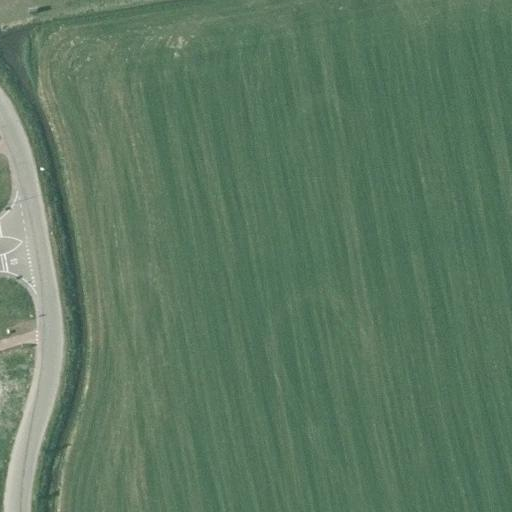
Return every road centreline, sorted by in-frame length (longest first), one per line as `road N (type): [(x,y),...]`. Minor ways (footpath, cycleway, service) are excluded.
road 1 (unclassified): [(19,511),(24,459),(52,360),(42,261)]
road 2 (unclassified): [(35,227),(19,147),(0,109)]
